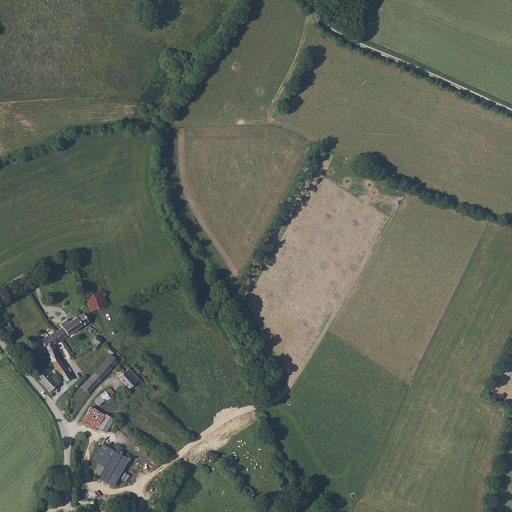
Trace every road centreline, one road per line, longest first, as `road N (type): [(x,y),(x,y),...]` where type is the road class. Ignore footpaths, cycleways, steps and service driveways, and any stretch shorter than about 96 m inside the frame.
road 1 (track): [(511,111),(344,37),(304,0)]
road 2 (unclassified): [(67,511),(64,439),(54,409),(0,340)]
